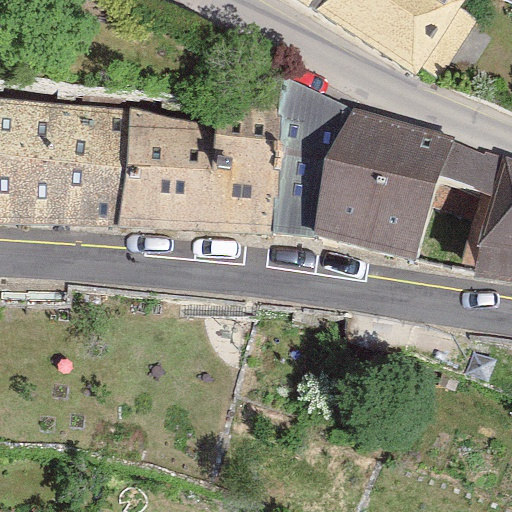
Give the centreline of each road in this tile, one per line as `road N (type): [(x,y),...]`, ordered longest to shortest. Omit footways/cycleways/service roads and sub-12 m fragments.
road 1 (tertiary): [(511,320),(375,297),(0,260)]
road 2 (secondary): [(511,140),(356,76),(217,0)]
